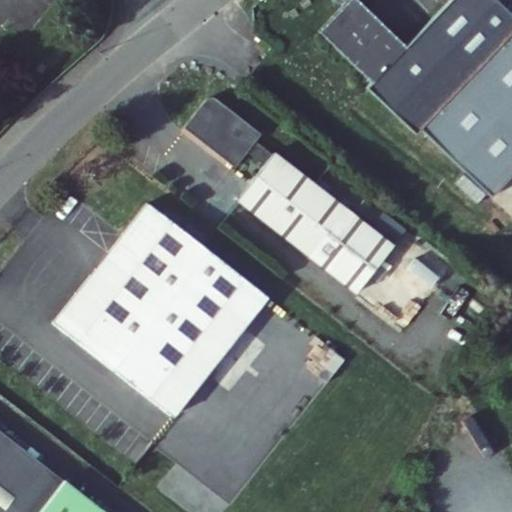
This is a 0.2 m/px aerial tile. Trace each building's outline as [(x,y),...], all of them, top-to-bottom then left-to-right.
[(454,0),(403,49),(352,0),(348,0),(318,31),(369,83),(363,88),(412,138),(511,43),(511,18),(494,0),(454,0)] [(507,212),(511,208),(511,100),(501,88),(442,143),(507,212)] [(218,102),(199,105),(184,125),(236,166),(246,153),(263,165),(238,197),(357,289),(398,239),(396,238),(378,224),(277,148),(274,151),(258,139),(262,133),(218,102)] [(176,412),(269,290),(150,201),(58,322),(176,412)] [(396,238),(408,222),(390,208),(378,224),(396,238)] [(108,511),(0,429),(0,511),(108,511)]
